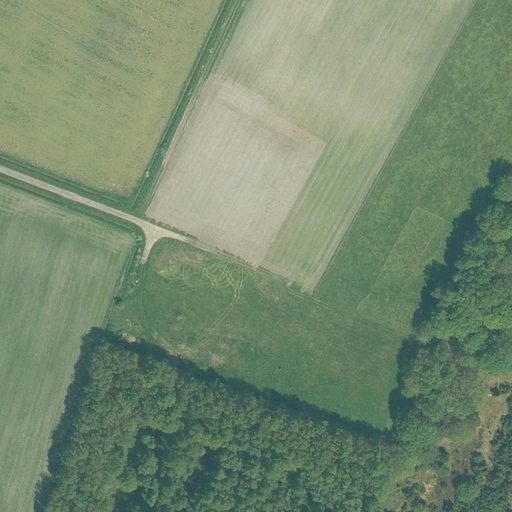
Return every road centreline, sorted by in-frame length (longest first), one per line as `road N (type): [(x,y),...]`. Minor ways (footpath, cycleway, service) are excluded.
road 1 (track): [(138,221),(238,0)]
road 2 (unclassified): [(155,228),(0,169)]
